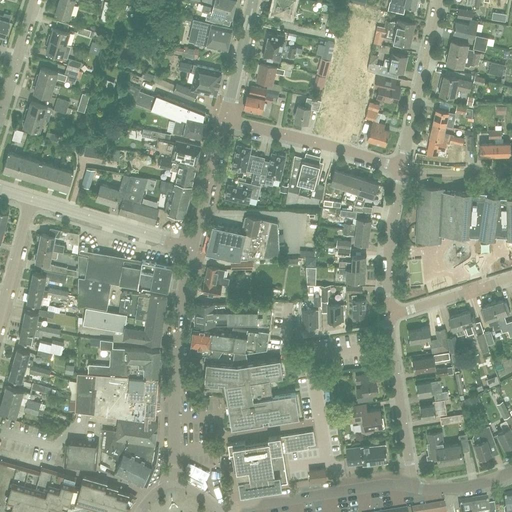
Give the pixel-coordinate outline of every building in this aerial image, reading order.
[(70,19),(74,4),(59,0),(55,14),(70,19)] [(193,0),(205,3),(216,6),(228,10),(228,9),(234,11),(236,3),(236,0),(193,0)] [(276,0),(274,12),(274,15),(281,17),(282,13),(297,17),(298,11),(292,9),(293,0),(276,0)] [(418,8),(420,1),(417,0),(398,0),(397,4),(405,5),(405,6),(416,8),(418,8)] [(105,1),(102,12),(108,13),(111,2),(105,1)] [(351,2),(348,11),(376,18),(378,10),(351,2)] [(232,19),(234,11),(228,9),(228,10),(216,6),(205,3),(203,11),(208,12),(206,19),(214,21),(221,24),(224,23),(230,25),(232,19)] [(471,19),(473,12),(464,9),(458,8),(458,10),(457,17),(463,18),(463,17),(470,18),(471,19)] [(10,21),(1,18),(2,16),(0,14),(0,35),(5,37),(10,21)] [(192,28),(193,18),(187,17),(185,27),(192,28)] [(330,28),(331,28),(337,30),(339,19),(332,18),(330,28)] [(478,20),(471,19),(470,18),(469,24),(456,21),(456,22),(455,22),(453,23),(453,26),(453,27),(455,27),(453,32),(467,35),(475,37),(478,20)] [(387,20),(385,28),(391,29),(396,30),(412,34),(415,23),(398,19),(398,22),(393,21),(393,22),(387,20)] [(212,23),(199,21),(194,43),(207,45),(227,50),(232,28),(212,23)] [(91,30),(79,26),(77,33),(89,36),(93,37),(95,31),(91,30)] [(393,41),(410,45),(412,34),(396,30),(385,28),(378,26),(374,43),(381,45),(384,35),(394,37),(393,41)] [(50,33),(48,39),(67,44),(71,32),(54,27),(52,33),(50,33)] [(267,40),(266,46),(284,50),(286,44),(284,44),(285,36),(278,34),(277,36),(269,34),(268,35),(267,35),(266,40),(267,40)] [(476,35),(474,43),(487,46),(487,45),(488,38),(476,35)] [(71,46),(67,44),(48,39),(46,44),(48,45),(46,51),(68,58),(71,46)] [(325,41),(321,57),(331,60),(335,43),(325,41)] [(452,41),(449,52),(480,59),(479,59),(481,54),(471,51),(471,49),(467,48),(468,44),(452,41)] [(485,51),(487,46),(474,43),(473,48),(485,51)] [(279,63),(281,55),(287,56),(288,51),(284,50),(266,46),(265,51),(264,51),(262,55),(264,56),(263,57),(272,59),(271,61),(279,63)] [(476,64),(478,65),(480,59),(449,52),(449,54),(448,54),(447,55),(445,60),(446,61),(447,61),(447,63),(463,67),(464,66),(469,67),(470,66),(470,65),(474,65),(476,64)] [(391,60),(385,59),(383,65),(374,63),(373,63),(374,61),(370,60),(370,62),(368,69),(378,71),(377,73),(392,77),(397,78),(399,70),(404,71),(407,56),(392,53),(391,60)] [(69,58),(67,66),(79,70),(82,62),(69,58)] [(491,61),(489,72),(502,76),(505,64),(491,61)] [(284,75),(285,69),(291,71),(292,70),(281,67),(281,68),(261,64),(257,82),(272,85),(272,88),(267,87),(267,88),(281,90),(282,86),(273,84),(275,73),(284,75)] [(178,83),(171,84),(162,80),(162,79),(155,75),(155,76),(145,72),(143,78),(152,82),(152,81),(175,91),(174,93),(193,101),(198,90),(216,95),(222,71),(197,65),(191,89),(178,83)] [(79,70),(67,66),(65,74),(67,75),(77,78),(77,77),(80,79),(83,71),(79,70)] [(65,81),(67,75),(65,74),(58,72),(41,67),(40,73),(38,73),(36,79),(55,85),(57,78),(65,81)] [(400,87),(388,84),(389,78),(378,75),(376,87),(379,88),(377,97),(379,97),(378,99),(385,101),(385,99),(397,102),(398,98),(399,99),(400,98),(401,91),(401,90),(400,90),(400,87)] [(456,86),(470,89),(472,82),(458,79),(458,78),(444,75),(444,77),(442,76),(438,92),(440,92),(440,93),(454,97),(456,86)] [(483,85),(485,78),(475,76),(473,82),(483,85)] [(51,97),(55,85),(36,79),(34,85),(36,85),(34,92),(51,97)] [(206,120),(204,120),(205,113),(159,93),(158,95),(155,94),(154,96),(140,90),(140,89),(126,83),(120,96),(134,103),(174,118),(176,119),(173,132),(183,135),(183,134),(202,138),(206,120)] [(273,103),(274,98),(277,98),(279,90),(281,91),(281,90),(267,88),(267,89),(252,86),(250,94),(248,93),(245,108),(263,112),(265,101),(273,103)] [(68,107),(70,101),(57,97),(56,104),(68,107)] [(317,116),(318,116),(322,101),(308,97),(305,106),(299,105),(295,120),(308,123),(311,109),(319,111),(317,116)] [(52,108),(48,106),(31,101),(29,108),(27,107),(25,113),(44,119),(49,120),(52,108)] [(375,111),(377,104),(370,102),(368,109),(375,111)] [(66,113),(68,107),(56,104),(54,109),(66,113)] [(457,105),(455,112),(461,114),(470,115),(472,108),(457,105)] [(378,112),(375,111),(368,109),(365,117),(375,120),(378,112)] [(452,127),(455,113),(449,112),(436,109),(433,124),(446,126),(452,127)] [(41,131),(44,119),(25,113),(24,119),(25,120),(24,126),(41,131)] [(170,131),(172,120),(166,119),(164,130),(170,131)] [(386,145),(390,131),(384,129),(385,125),(373,121),(368,140),(386,145)] [(454,135),(444,133),(446,126),(433,124),(430,138),(431,138),(443,140),(447,141),(446,141),(463,145),(464,139),(454,137),(454,135)] [(15,128),(15,129),(12,139),(20,142),(24,131),(15,128)] [(176,140),(176,142),(161,139),(163,132),(143,128),(142,136),(158,139),(155,153),(177,158),(176,162),(173,162),(173,163),(195,168),(201,145),(176,140)] [(501,138),(501,129),(488,129),(489,139),(501,138)] [(47,131),(45,137),(61,142),(63,136),(47,131)] [(445,150),(446,141),(447,141),(443,140),(431,138),(428,153),(437,155),(438,149),(445,150)] [(496,155),(496,143),(481,144),(481,155),(496,155)] [(510,143),(496,143),(496,155),(511,154),(510,143)] [(86,144),(84,156),(98,158),(100,146),(86,144)] [(246,170),(261,174),(262,169),(262,168),(255,166),(258,156),(250,154),(251,148),(237,145),(232,168),(246,171),(246,170)] [(11,172),(17,154),(9,152),(3,170),(11,172)] [(268,171),(262,169),(261,174),(259,182),(261,183),(273,185),(274,178),(280,179),(286,156),(272,153),(268,171)] [(20,175),(25,157),(17,154),(11,172),(20,175)] [(28,177),(33,159),(25,157),(20,175),(28,177)] [(36,180),(42,162),(33,159),(28,177),(36,180)] [(191,186),(195,168),(173,163),(173,162),(161,159),(159,167),(177,171),(175,182),(191,186)] [(320,166),(294,159),(291,178),(288,191),(323,200),(325,186),(315,184),(320,166)] [(44,183),(50,164),(42,162),(36,180),(44,183)] [(52,185),(58,167),(50,164),(44,183),(52,185)] [(61,188),(66,169),(58,167),(52,185),(61,188)] [(75,172),(66,169),(61,188),(69,190),(75,172)] [(345,188),(349,175),(335,170),(331,184),(345,188)] [(130,176),(131,175),(130,175),(130,176),(124,174),(120,188),(126,190),(130,176)] [(149,205),(141,203),(148,177),(131,175),(130,176),(126,190),(119,213),(154,224),(159,208),(155,207),(156,202),(150,201),(149,205)] [(359,193),(364,179),(349,175),(345,188),(359,193)] [(378,184),(364,179),(359,193),(358,199),(363,200),(365,195),(374,197),(378,184)] [(188,201),(191,186),(175,182),(175,183),(162,180),(160,192),(169,194),(168,197),(188,201)] [(257,199),(261,183),(259,182),(258,185),(245,182),(243,188),(228,184),(225,198),(249,203),(250,197),(257,199)] [(116,202),(120,190),(101,184),(97,199),(115,205),(116,202)] [(511,196),(508,197),(508,195),(499,195),(499,196),(491,194),(487,194),(487,190),(471,189),(470,192),(443,191),(444,189),(421,188),(418,240),(440,241),(440,234),(455,235),(455,233),(494,237),(495,234),(507,235),(507,236),(511,235),(511,196)] [(184,217),(188,201),(168,197),(165,211),(169,212),(168,213),(184,217)] [(354,205),(353,210),(371,213),(372,207),(354,205)] [(0,210),(0,225),(5,227),(9,213),(0,210)] [(278,219),(279,213),(263,211),(262,217),(278,219)] [(247,215),(244,232),(212,225),(206,253),(233,259),(247,258),(279,256),(277,222),(247,215)] [(358,218),(357,224),(344,222),(343,228),(370,232),(371,219),(358,218)] [(414,222),(404,224),(409,253),(418,251),(414,222)] [(368,244),(370,232),(343,228),(343,234),(349,235),(350,234),(356,235),(355,243),(368,244)] [(79,234),(61,230),(59,237),(70,239),(70,243),(78,245),(79,234)] [(54,243),(55,237),(41,234),(41,235),(38,236),(38,240),(40,242),(39,248),(58,252),(63,253),(64,246),(54,243)] [(336,246),(351,248),(352,241),(337,239),(336,246)] [(482,240),(484,253),(490,252),(487,239),(482,240)] [(350,255),(351,248),(336,246),(336,247),(338,247),(337,253),(350,255)] [(50,264),(51,257),(57,258),(58,252),(39,248),(37,253),(35,254),(34,258),(36,260),(36,261),(50,264)] [(137,287),(140,267),(123,264),(124,258),(89,253),(88,258),(79,256),(79,271),(79,277),(78,304),(107,309),(111,282),(137,287)] [(339,261),(339,267),(366,268),(366,256),(353,255),(353,261),(339,261)] [(142,260),(140,267),(137,287),(143,288),(143,285),(168,290),(173,266),(142,260)] [(231,269),(253,268),(253,260),(231,261),(231,269)] [(79,277),(79,271),(67,268),(54,265),(53,272),(67,275),(67,274),(79,277)] [(202,292),(220,296),(220,292),(225,293),(227,285),(228,285),(229,278),(223,277),(225,270),(207,266),(204,280),(202,292)] [(365,280),(366,268),(339,267),(339,273),(346,273),(346,280),(365,280)] [(43,290),(46,276),(50,277),(49,279),(65,283),(67,275),(53,272),(41,269),(40,274),(33,272),(30,287),(68,295),(69,291),(49,287),(48,291),(43,290)] [(330,285),(321,285),(321,301),(328,301),(328,289),(330,289),(330,285)] [(40,305),(42,296),(47,297),(47,294),(67,298),(66,302),(76,304),(77,298),(68,296),(68,295),(30,287),(27,302),(40,305)] [(163,320),(167,297),(150,295),(150,296),(127,293),(127,292),(122,291),(119,311),(127,312),(127,314),(127,315),(163,320)] [(353,316),(366,316),(366,299),(357,299),(357,295),(352,295),(353,316)] [(511,320),(507,322),(504,313),(507,312),(509,311),(506,299),(503,300),(503,299),(493,303),(501,327),(502,331),(508,330),(510,337),(511,336),(511,320)] [(270,326),(272,308),(244,308),(244,302),(229,302),(229,308),(228,308),(228,302),(215,303),(197,303),(197,310),(196,310),(197,326),(270,326)] [(501,327),(493,303),(483,306),(481,307),(484,319),(487,318),(490,326),(493,325),(494,329),(501,327)] [(344,305),(341,305),(327,305),(328,322),(328,323),(330,324),(335,324),(337,323),(337,322),(341,322),(344,321),(344,305)] [(162,331),(163,320),(127,315),(127,314),(86,307),(83,324),(124,331),(123,338),(160,343),(162,331)] [(39,308),(39,313),(38,314),(53,318),(55,312),(39,308)] [(37,320),(38,314),(39,313),(26,310),(23,325),(40,329),(41,326),(49,328),(50,323),(37,320)] [(318,310),(315,310),(302,311),(302,328),(316,328),(318,327),(318,310)] [(472,323),(476,322),(474,316),(471,317),(469,310),(459,313),(464,326),(466,332),(467,338),(472,337),(470,333),(475,332),(472,323)] [(464,326),(459,313),(449,317),(451,323),(449,324),(451,330),(453,329),(453,330),(456,329),(458,334),(462,333),(464,339),(467,338),(466,332),(464,326)] [(40,336),(41,332),(49,334),(51,328),(49,328),(41,326),(40,329),(23,325),(19,340),(32,343),(34,335),(40,336)] [(422,328),(408,330),(410,342),(424,340),(424,342),(431,341),(430,340),(431,340),(429,326),(421,327),(422,328)] [(59,336),(61,330),(51,328),(49,334),(59,336)] [(267,351),(269,333),(247,330),(233,328),(232,332),(211,329),(210,332),(193,329),(191,347),(192,347),(194,356),(218,359),(223,352),(245,354),(267,351)] [(437,339),(431,340),(430,340),(431,341),(433,352),(448,350),(444,328),(435,330),(437,339)] [(490,331),(484,333),(490,351),(495,350),(493,343),(494,343),(490,331)] [(490,351),(484,333),(483,333),(476,335),(480,347),(488,345),(490,352),(490,351)] [(450,352),(457,350),(454,336),(447,337),(450,352)] [(158,376),(160,350),(139,349),(139,348),(125,348),(113,348),(113,341),(91,338),(91,346),(100,346),(99,349),(110,350),(110,366),(89,364),(88,374),(144,378),(144,375),(158,376)] [(39,343),(38,349),(53,353),(55,347),(39,343)] [(18,348),(13,363),(50,374),(57,376),(58,371),(51,369),(51,370),(32,364),(33,360),(28,359),(30,352),(18,348)] [(415,371),(436,368),(434,356),(413,359),(415,371)] [(280,359),(248,364),(248,361),(241,362),(242,366),(237,366),(207,364),(205,383),(219,384),(219,382),(226,383),(226,385),(232,427),(299,417),(295,393),(273,397),(270,379),(283,377),(280,359)] [(22,382),(25,372),(29,373),(30,371),(49,377),(50,374),(13,363),(9,378),(22,382)] [(449,374),(453,374),(452,366),(435,368),(436,376),(449,375),(449,374)] [(122,400),(157,403),(158,376),(144,375),(144,378),(88,374),(77,374),(76,392),(76,397),(122,400)] [(371,394),(378,393),(375,379),(370,380),(369,374),(356,376),(357,383),(362,382),(363,388),(357,389),(359,402),(372,399),(371,394)] [(443,391),(441,380),(431,381),(417,383),(419,395),(434,392),(436,400),(433,400),(448,398),(447,391),(445,391),(443,391)] [(46,386),(33,382),(31,388),(44,392),(48,393),(50,388),(46,386)] [(7,386),(3,399),(39,409),(41,402),(27,398),(27,399),(22,397),(24,391),(7,386)] [(156,422),(157,403),(122,400),(76,397),(76,411),(91,413),(119,417),(156,422)] [(449,399),(448,398),(433,400),(434,404),(421,407),(423,419),(437,416),(436,415),(447,413),(444,399),(449,399)] [(39,409),(3,399),(0,409),(0,412),(16,417),(18,410),(24,411),(37,415),(39,409)] [(504,419),(510,416),(503,401),(496,404),(504,419)] [(353,422),(357,421),(358,423),(359,424),(361,424),(362,431),(365,434),(371,433),(372,431),(372,429),(373,429),(372,427),(380,426),(380,427),(384,426),(383,417),(381,417),(380,409),(367,411),(366,404),(351,407),(353,422)] [(463,413),(450,415),(451,422),(464,420),(463,413)] [(155,445),(158,423),(156,422),(119,417),(117,431),(116,440),(155,445)] [(505,447),(506,447),(507,448),(508,449),(511,446),(511,431),(506,420),(501,422),(504,430),(498,433),(505,447)] [(155,445),(158,423),(155,445),(116,440),(117,431),(103,429),(101,451),(122,459),(116,473),(129,479),(142,486),(151,467),(153,462),(152,463),(155,445)] [(472,437),(475,443),(478,451),(476,452),(476,453),(477,457),(478,457),(480,457),(480,458),(492,454),(489,445),(494,440),(489,425),(482,427),(481,430),(481,431),(474,434),(472,437)] [(288,481),(283,452),(308,448),(308,445),(316,444),(314,431),(268,438),(269,441),(246,445),(245,442),(228,444),(230,455),(233,454),(235,465),(234,465),(235,471),(236,471),(238,480),(243,479),(244,486),(247,486),(249,485),(257,484),(258,489),(270,487),(269,484),(275,483),(276,485),(279,484),(279,483),(283,482),(284,483),(287,483),(287,481),(288,481)] [(429,459),(439,458),(444,446),(442,431),(427,434),(429,443),(427,443),(429,459)] [(463,459),(462,452),(469,451),(467,434),(458,435),(460,444),(444,446),(439,458),(439,463),(463,459)] [(91,468),(93,443),(69,442),(67,466),(91,468)] [(361,446),(346,448),(348,465),(365,463),(366,465),(372,464),(372,462),(387,460),(385,443),(361,446)] [(0,501),(3,508),(8,509),(9,511),(6,511),(66,511),(71,511),(74,498),(71,497),(77,479),(41,469),(40,474),(0,461),(0,501)] [(311,481),(326,479),(325,469),(310,471),(311,481)] [(113,511),(125,511),(135,498),(129,494),(117,490),(118,488),(107,485),(107,483),(83,476),(80,487),(77,497),(112,507),(110,511),(113,511)] [(511,511),(511,495),(504,497),(506,509),(503,509),(503,511),(511,511)] [(488,511),(487,500),(472,502),(473,511),(488,511)] [(473,511),(472,502),(459,504),(460,511),(473,511)]
